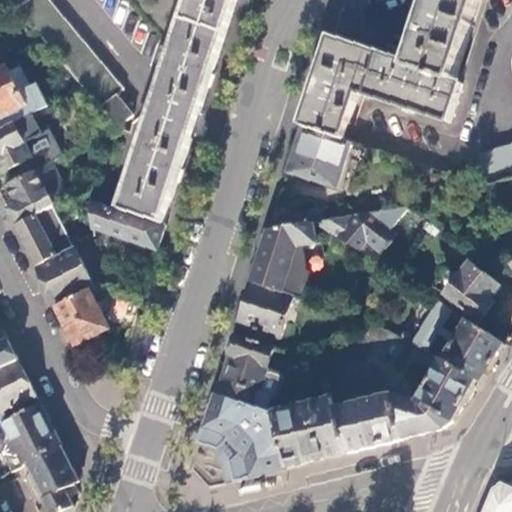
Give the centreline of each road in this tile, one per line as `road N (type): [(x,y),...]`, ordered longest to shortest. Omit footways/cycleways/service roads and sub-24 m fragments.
road 1 (tertiary): [(294,0),(151,438)]
road 2 (residential): [(151,438),(87,410),(0,253)]
road 3 (tertiary): [(472,462),(275,511)]
